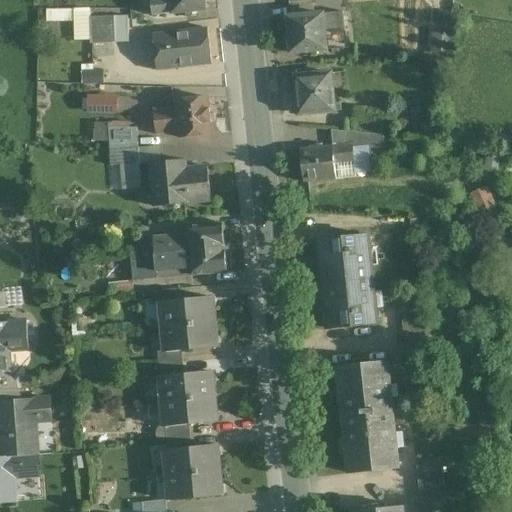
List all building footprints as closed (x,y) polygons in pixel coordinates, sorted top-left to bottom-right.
[(153,0),(155,15),(205,9),(204,0),(153,0)] [(315,1),(290,4),(291,17),(316,14),(315,1)] [(291,17),(288,17),(292,53),(332,49),(331,38),(326,39),(323,16),(323,14),(316,14),(291,17)] [(343,14),(323,16),(326,39),(331,38),(345,37),(343,14)] [(114,17),(90,18),(91,43),(115,43),(114,17)] [(129,42),(128,17),(114,17),(115,43),(129,42)] [(208,28),(154,35),(158,72),(213,66),(208,28)] [(331,73),(298,76),(294,80),(295,90),(300,91),(302,114),(341,110),(340,103),(334,103),(331,73)] [(120,104),(120,95),(92,95),(92,104),(120,104)] [(209,99),(177,102),(178,109),(155,111),(158,134),(180,132),(181,138),(212,135),(209,99)] [(353,121),(345,120),(344,132),(350,132),(384,135),(386,136),(389,111),(354,108),(353,121)] [(138,130),(108,128),(109,146),(139,146),(138,130)] [(344,132),(330,130),(332,148),(353,147),(350,132),(344,132)] [(368,148),(383,148),(383,137),(384,135),(350,132),(353,147),(368,145),(368,148)] [(385,152),(395,155),(395,139),(383,137),(383,148),(385,148),(385,152)] [(354,163),(355,175),(370,174),(368,148),(368,145),(353,147),(354,163)] [(139,146),(109,146),(110,165),(121,165),(122,164),(140,163),(139,146)] [(332,148),(300,150),(302,181),(334,179),(333,164),(354,163),(353,147),(332,148)] [(383,148),(368,148),(370,174),(371,178),(385,178),(385,152),(385,148),(383,148)] [(185,161),(150,164),(155,207),(211,201),(207,167),(185,169),(185,161)] [(140,163),(122,164),(121,165),(123,189),(141,188),(140,163)] [(487,185),(468,193),(477,213),(496,204),(487,185)] [(222,224),(186,228),(187,235),(154,238),(155,255),(225,248),(222,224)] [(369,236),(318,241),(326,314),(327,329),(378,324),(369,236)] [(225,248),(155,255),(155,256),(141,257),(143,273),(157,272),(157,279),(227,272),(225,248)] [(133,281),(109,284),(110,295),(134,293),(133,281)] [(3,291),(3,293),(5,308),(22,306),(21,289),(4,290),(3,291)] [(175,290),(151,292),(153,304),(160,303),(160,302),(176,300),(175,290)] [(176,300),(160,302),(160,303),(163,328),(215,323),(212,296),(176,300)] [(427,313),(402,316),(404,341),(430,339),(427,313)] [(0,323),(0,378),(10,377),(9,351),(28,350),(26,322),(0,323)] [(215,323),(163,328),(165,350),(165,351),(182,350),(217,346),(215,323)] [(430,339),(404,341),(406,367),(432,364),(430,339)] [(182,350),(165,351),(165,350),(157,351),(159,366),(183,363),(182,350)] [(183,363),(159,366),(160,376),(184,373),(183,363)] [(388,363),(338,368),(349,474),(399,468),(388,363)] [(184,373),(160,376),(162,402),(214,397),(211,371),(184,373)] [(10,377),(0,378),(0,390),(17,389),(16,377),(10,377)] [(17,389),(0,390),(0,402),(20,401),(19,389),(17,389)] [(214,397),(162,402),(165,426),(189,424),(216,421),(214,397)] [(20,401),(0,402),(0,454),(0,458),(38,455),(36,422),(52,420),(50,399),(20,401)] [(189,424),(165,426),(166,439),(190,437),(189,424)] [(190,437),(166,439),(167,450),(192,448),(190,437)] [(167,450),(165,450),(168,476),(219,471),(216,445),(192,448),(167,450)] [(0,458),(0,502),(16,502),(15,478),(40,476),(38,455),(0,458)] [(442,458),(416,460),(419,486),(444,484),(442,458)] [(219,471),(168,476),(170,501),(221,496),(219,471)] [(444,484),(419,486),(421,511),(422,511),(447,509),(444,484)] [(166,511),(165,501),(142,503),(142,511),(166,511)]
